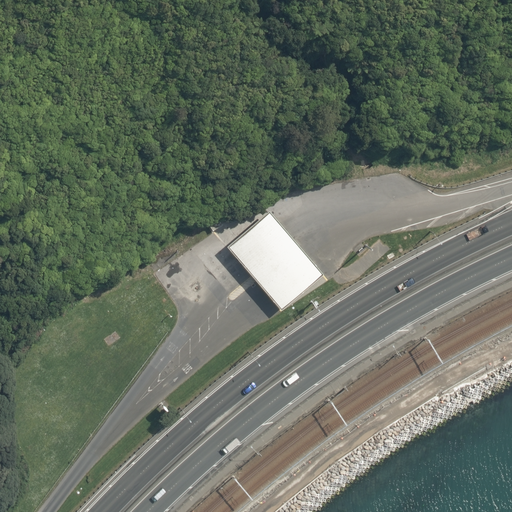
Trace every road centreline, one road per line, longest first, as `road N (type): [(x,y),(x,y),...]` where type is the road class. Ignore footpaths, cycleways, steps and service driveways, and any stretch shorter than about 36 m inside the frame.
road 1 (trunk): [(104,511),(228,396),(332,318),(511,224)]
road 2 (trunk): [(511,257),(400,314),(293,384),(148,511)]
